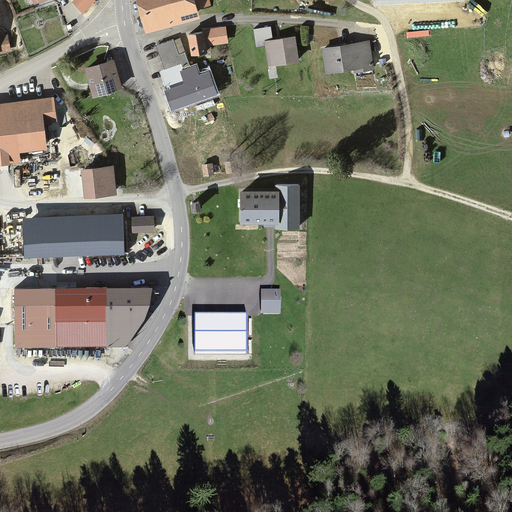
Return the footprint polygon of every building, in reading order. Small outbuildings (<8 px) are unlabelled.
[(193,0),(137,0),(144,26),(197,12),(193,0)] [(224,25),(226,37),(237,35),(235,24),(224,25)] [(206,45),(203,27),(189,29),(192,48),(206,45)] [(295,36),(265,39),(268,62),(297,59),(295,36)] [(158,70),(170,103),(215,87),(208,69),(197,73),(188,49),(178,53),(172,37),(156,43),(165,67),(158,70)] [(371,40),(321,45),(324,69),(374,64),(371,40)] [(111,57),(85,63),(91,90),(118,83),(111,57)] [(0,160),(19,159),(18,149),(46,146),(43,117),(54,115),(52,94),(0,99),(0,160)] [(112,162),(82,164),(83,190),(113,189),(112,162)] [(210,164),(202,166),(204,177),(212,175),(210,164)] [(275,191),(241,190),(240,220),(265,220),(265,225),(297,225),(298,185),(276,185),(275,191)] [(200,203),(190,204),(192,213),(201,212),(200,203)] [(124,208),(23,212),(24,253),(125,250),(124,208)] [(154,216),(131,217),(132,233),(154,232),(154,216)] [(152,288),(14,289),(14,347),(126,347),(144,320),(149,306),(152,288)] [(262,292),(263,314),(280,313),(280,292),(262,292)] [(195,318),(196,353),(246,352),(246,318),(195,318)]
